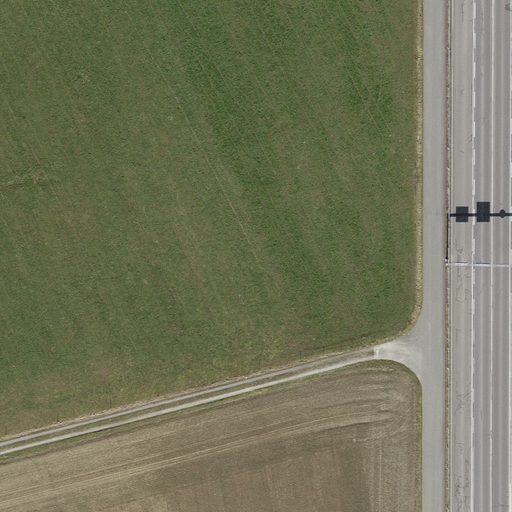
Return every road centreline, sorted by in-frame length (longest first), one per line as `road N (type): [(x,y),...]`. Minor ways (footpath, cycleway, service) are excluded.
road 1 (track): [(433,511),(437,0)]
road 2 (track): [(432,334),(0,447)]
road 3 (secondary): [(494,0),(493,436)]
